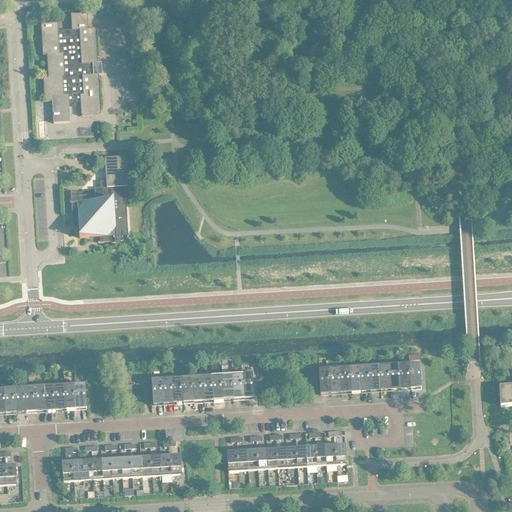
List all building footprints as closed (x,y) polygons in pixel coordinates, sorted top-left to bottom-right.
[(68,100),(101,98),(97,28),(90,29),(89,13),(72,14),(73,30),(59,31),(59,23),(42,24),(44,55),(48,55),(49,70),(50,78),(45,78),(46,102),(54,101),(65,100),(68,100)] [(126,187),(129,187),(128,157),(106,158),(108,182),(102,188),(96,189),(96,195),(72,196),(74,221),(79,220),(81,238),(100,237),(102,239),(102,243),(130,241),(126,187)] [(421,366),(411,367),(412,389),(422,389),(421,366)] [(411,367),(401,368),(402,390),(412,389),(411,367)] [(391,368),(381,369),(382,391),(392,390),(391,368)] [(401,368),(391,368),(392,390),(402,390),(401,368)] [(371,369),(361,370),(362,392),(372,391),(371,369)] [(381,369),(371,369),(372,391),(382,391),(381,369)] [(361,370),(351,371),(352,393),(362,392),(361,370)] [(341,371),(331,372),(332,394),(342,393),(341,371)] [(351,371),(341,371),(342,393),(352,393),(351,371)] [(321,389),(321,392),(322,395),(332,394),(331,372),(320,372),(320,373),(321,376),(321,379),(321,382),(321,386),(321,389)] [(243,377),(233,378),(235,400),(245,399),(243,377)] [(254,377),(243,377),(245,399),(254,399),(255,399),(254,377)] [(43,378),(36,379),(36,383),(36,388),(46,387),(46,383),(43,383),(43,378)] [(233,378),(223,379),(225,401),(235,400),(233,378)] [(213,379),(203,380),(205,402),(215,401),(213,379)] [(223,379),(213,379),(215,401),(225,401),(223,379)] [(193,380),(183,381),(185,403),(195,402),(193,380)] [(203,380),(193,380),(195,402),(205,402),(203,380)] [(183,381),(173,382),(175,404),(185,403),(183,381)] [(165,404),(163,382),(153,383),(154,405),(155,405),(165,404)] [(173,382),(163,382),(165,404),(175,404),(173,382)] [(87,387),(76,388),(78,410),(87,409),(87,410),(88,410),(87,387)] [(66,388),(56,389),(58,411),(68,410),(66,388)] [(76,388),(66,388),(68,410),(78,410),(76,388)] [(56,389),(46,390),(48,412),(58,411),(56,389)] [(36,390),(26,391),(27,413),(38,412),(36,390)] [(46,390),(36,390),(38,412),(48,412),(46,390)] [(16,391),(6,392),(7,414),(17,413),(16,391)] [(26,391),(16,391),(17,413),(27,413),(26,391)] [(336,446),(326,447),(328,466),(337,465),(336,446)] [(347,446),(336,446),(337,465),(347,465),(348,465),(347,446)] [(326,447),(317,448),(318,467),(328,466),(326,447)] [(73,453),(73,448),(67,448),(67,463),(63,463),(64,483),(75,482),(73,463),(73,453)] [(297,449),(298,468),(308,467),(307,448),(297,449)] [(317,448),(307,448),(308,467),(318,467),(317,448)] [(287,449),(277,450),(279,469),(288,468),(287,449)] [(297,449),(287,449),(288,468),(298,468),(297,449)] [(277,450),(268,451),(269,470),(279,469),(277,450)] [(258,451),(248,452),(249,471),(259,470),(258,451)] [(268,451),(258,451),(259,470),(269,470),(268,451)] [(240,471),(238,452),(228,453),(229,472),(230,472),(240,471)] [(248,452),(238,452),(240,471),(249,471),(248,452)] [(171,456),(161,457),(163,476),(172,476),(171,456)] [(182,456),(171,456),(172,476),(182,475),(183,475),(182,456)] [(161,457),(152,458),(153,477),(163,476),(161,457)] [(142,458),(132,459),(133,478),(143,477),(142,458)] [(152,458),(142,458),(143,477),(153,477),(152,458)] [(122,459),(113,460),(114,479),(124,479),(122,459)] [(132,459),(122,459),(124,479),(133,478),(132,459)] [(113,460),(103,461),(104,480),(114,479),(113,460)] [(93,461),(83,462),(84,481),(94,480),(93,461)] [(103,461),(93,461),(94,480),(104,480),(103,461)] [(83,462),(73,463),(75,482),(84,481),(83,462)] [(17,466),(7,467),(8,486),(17,485),(18,485),(17,466)] [(86,491),(77,491),(77,499),(86,499),(86,491)] [(9,494),(0,494),(0,503),(9,503),(9,494)]
